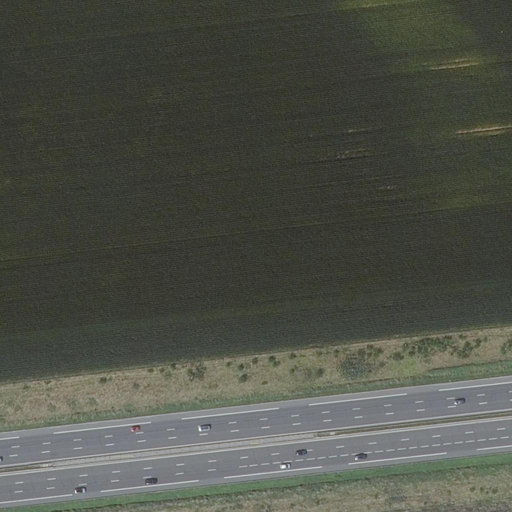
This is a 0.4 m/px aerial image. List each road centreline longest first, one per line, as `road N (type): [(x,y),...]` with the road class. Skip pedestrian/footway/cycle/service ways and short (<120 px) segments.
road 1 (motorway): [(511,394),(0,452)]
road 2 (motorway): [(0,488),(511,431)]
